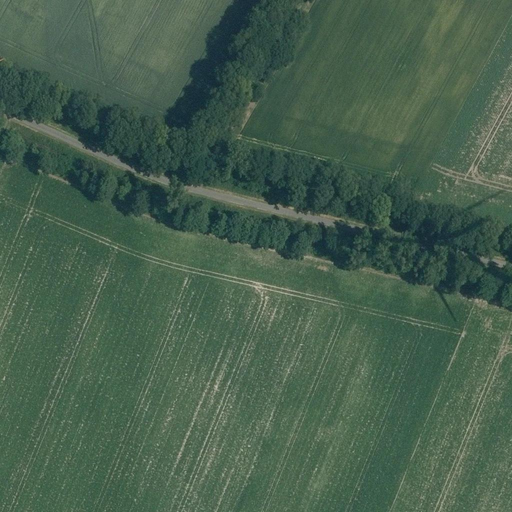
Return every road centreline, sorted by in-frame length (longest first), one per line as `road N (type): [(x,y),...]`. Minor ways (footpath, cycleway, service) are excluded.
road 1 (unclassified): [(511,267),(195,188),(0,102)]
road 2 (track): [(183,183),(289,0)]
